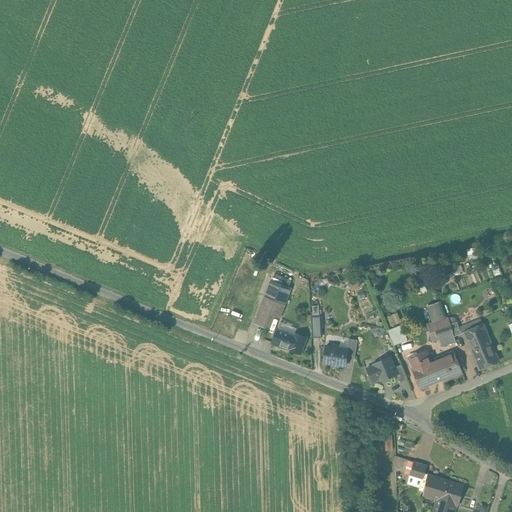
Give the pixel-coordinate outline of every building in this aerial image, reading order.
[(228,256),(224,268),(229,269),(233,257),(228,256)] [(291,282),(274,275),(272,280),(289,287),(291,282)] [(272,280),(255,323),(268,328),(278,303),(284,306),(291,288),(289,287),(272,280)] [(392,326),(401,322),(398,312),(388,316),(392,326)] [(498,362),(480,319),(471,324),(473,329),(464,333),(480,369),(498,362)] [(457,322),(450,324),(454,334),(453,334),(454,337),(461,334),(457,322)] [(450,324),(435,329),(438,339),(453,334),(454,334),(450,324)] [(401,325),(387,331),(394,346),(408,341),(401,325)] [(294,336),(277,329),(272,343),(300,354),(306,338),(295,333),(294,336)] [(435,329),(429,331),(432,341),(438,339),(435,329)] [(358,340),(349,339),(347,350),(348,350),(347,356),(355,357),(358,340)] [(333,345),(333,347),(326,346),(324,363),(332,364),(332,366),(338,367),(338,365),(345,366),(347,356),(348,350),(347,350),(339,348),(340,347),(333,345)] [(426,351),(408,359),(420,388),(421,388),(423,389),(427,388),(428,385),(442,379),(443,379),(435,360),(431,362),(426,351)] [(453,352),(435,360),(443,379),(442,379),(443,381),(462,373),(453,352)] [(390,357),(373,364),(374,366),(366,369),(372,382),(383,377),(385,380),(397,375),(394,368),(390,357)] [(407,380),(401,365),(394,368),(397,375),(400,383),(407,380)] [(373,433),(373,442),(385,441),(386,450),(393,450),(391,432),(373,433)] [(414,463),(408,461),(404,473),(410,475),(414,463)] [(427,466),(414,462),(414,463),(410,475),(423,479),(427,466)] [(448,481),(428,474),(423,495),(438,499),(442,500),(448,481)] [(464,486),(448,481),(442,500),(456,505),(458,505),(464,486)] [(453,511),(456,505),(442,500),(438,499),(433,511),(453,511)]
